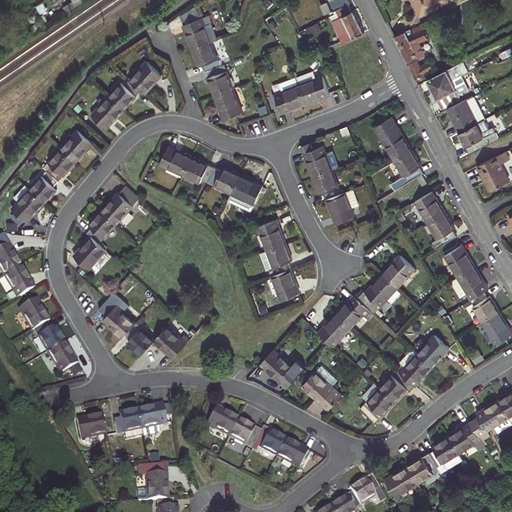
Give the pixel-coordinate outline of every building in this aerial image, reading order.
[(349,5),(351,4),(348,0),(330,0),(335,11),(338,10),(341,17),(333,20),(338,32),(346,29),(342,19),(345,18),(344,16),(352,11),(349,5)] [(413,0),(420,15),(451,0),(450,0),(413,0)] [(66,12),(76,6),(74,2),(64,8),(66,12)] [(321,5),(325,14),(332,11),(328,2),(321,5)] [(354,37),(365,31),(354,10),(352,11),(344,16),(345,18),(342,19),(346,29),(338,32),(342,41),(354,37)] [(184,25),(193,49),(211,42),(218,39),(209,15),(184,25)] [(42,19),(28,29),(32,36),(46,27),(42,19)] [(274,20),(268,24),(272,30),(278,26),(274,20)] [(427,55),(422,42),(429,39),(423,25),(412,29),(411,29),(395,36),(417,79),(439,66),(434,58),(419,66),(416,60),(427,55)] [(9,41),(14,48),(32,36),(28,29),(9,41)] [(203,64),(206,71),(221,66),(211,42),(193,49),(199,66),(203,64)] [(455,46),(445,54),(450,60),(460,52),(455,46)] [(130,80),(142,91),(145,94),(162,75),(147,61),(130,80)] [(428,79),(434,90),(453,80),(469,72),(464,62),(428,79)] [(225,64),(221,66),(206,71),(215,95),(234,88),(225,64)] [(478,67),(470,72),(472,77),(481,72),(478,67)] [(307,103),(330,94),(323,75),(316,78),(313,71),(296,77),(299,85),(307,103)] [(276,94),(283,112),(307,103),(299,85),(296,77),(280,83),(283,91),(276,94)] [(122,82),(109,96),(124,109),(142,91),(130,80),(125,85),(122,82)] [(453,80),(434,90),(443,109),(459,101),(458,99),(457,96),(460,95),(460,94),(453,80)] [(243,112),(234,88),(215,95),(224,119),(243,112)] [(107,128),(124,109),(109,96),(92,115),(107,128)] [(474,96),(467,99),(479,123),(485,119),(474,96)] [(467,99),(448,108),(460,133),(479,123),(467,99)] [(260,110),(262,115),(269,112),(268,107),(260,110)] [(392,116),(375,127),(395,160),(412,150),(392,116)] [(490,128),(485,119),(479,123),(460,133),(469,153),(499,138),(494,127),(490,128)] [(79,129),(61,149),(76,162),(94,143),(79,129)] [(324,145),(305,152),(314,176),(333,169),(324,145)] [(161,164),(184,175),(193,156),(169,146),(161,164)] [(59,181),(76,162),(61,149),(44,167),(47,170),(59,181)] [(422,165),(412,150),(395,160),(404,176),(392,184),(396,190),(424,173),(420,167),(422,165)] [(506,152),(479,165),(491,191),(510,181),(501,164),(510,160),(506,152)] [(216,167),(193,156),(184,175),(200,183),(202,179),(208,182),(216,167)] [(222,170),(216,167),(208,182),(232,193),(240,175),(224,167),(222,170)] [(324,192),(327,199),(342,193),(333,169),(314,176),(320,193),(324,192)] [(30,189),(45,202),(57,189),(54,186),(59,181),(47,170),(30,189)] [(427,182),(422,174),(418,177),(423,185),(427,182)] [(264,186),(240,175),(232,193),(228,201),(244,208),(247,201),(255,204),(264,186)] [(28,222),(45,202),(30,189),(26,185),(14,197),(19,201),(13,208),(16,211),(24,218),(28,222)] [(119,191),(102,210),(117,224),(134,205),(133,204),(140,197),(126,185),(119,192),(119,191)] [(415,201),(429,223),(446,212),(433,190),(415,201)] [(342,193),(327,199),(336,222),(355,215),(346,191),(342,193)] [(247,201),(244,208),(252,212),(255,204),(247,201)] [(374,207),(368,209),(371,217),(377,215),(374,207)] [(99,243),(117,224),(102,210),(89,224),(92,227),(88,232),(92,236),(99,243)] [(22,220),(24,218),(16,211),(14,213),(22,220)] [(455,229),(446,212),(429,223),(438,239),(433,242),(437,248),(457,236),(454,230),(455,229)] [(258,226),(267,250),(286,243),(277,219),(258,226)] [(107,250),(99,243),(92,236),(74,255),(89,268),(107,250)] [(293,260),(286,243),(267,250),(277,274),(285,271),(291,268),(289,262),(293,260)] [(0,248),(0,269),(4,276),(21,266),(8,244),(0,248)] [(445,255),(458,277),(476,267),(463,245),(445,255)] [(401,254),(384,273),(399,287),(416,268),(401,254)] [(31,281),(21,266),(4,276),(13,292),(8,295),(11,301),(33,289),(29,283),(31,281)] [(489,289),(476,267),(458,277),(451,282),(460,297),(468,293),(471,299),(485,291),(489,289)] [(272,276),(281,300),(300,292),(291,268),(285,271),(277,274),(272,276)] [(365,290),(358,297),(374,313),(399,287),(384,273),(367,292),(365,290)] [(488,297),(485,291),(471,299),(475,305),(474,306),(483,322),(500,311),(491,296),(488,297)] [(350,300),(337,313),(352,327),(365,314),(369,319),(374,313),(358,297),(356,296),(351,301),(350,300)] [(34,330),(47,322),(49,320),(36,298),(19,309),(32,331),(34,330)] [(123,337),(126,334),(137,322),(118,305),(104,320),(123,337)] [(511,334),(511,330),(500,311),(483,322),(496,344),(511,334)] [(337,313),(320,332),(330,342),(335,346),(352,327),(337,313)] [(51,328),(47,322),(34,330),(47,352),(64,341),(55,326),(51,328)] [(131,338),(128,342),(142,354),(155,340),(156,339),(137,322),(126,334),(131,338)] [(168,325),(156,339),(155,340),(173,358),(187,342),(182,337),(168,325)] [(187,332),(182,337),(187,342),(192,337),(187,332)] [(391,335),(380,346),(383,348),(394,338),(391,335)] [(436,335),(418,354),(433,368),(450,349),(436,335)] [(78,363),(64,341),(47,352),(60,374),(78,363)] [(275,349),(261,364),(280,382),(294,366),(275,349)] [(405,368),(416,356),(409,350),(399,362),(405,368)] [(415,386),(433,368),(418,354),(416,356),(405,368),(401,373),(415,386)] [(322,365),(317,371),(333,386),(338,380),(322,365)] [(397,369),(380,388),(395,402),(408,388),(411,391),(415,386),(401,373),(397,369)] [(303,386),(329,410),(343,395),(333,386),(317,371),(303,386)] [(363,396),(368,401),(380,388),(375,383),(363,396)] [(376,423),(395,402),(380,388),(368,401),(361,409),(376,423)] [(511,391),(499,399),(499,400),(510,417),(511,420),(511,391)] [(511,424),(511,420),(510,417),(499,400),(477,413),(481,419),(473,425),(481,438),(482,440),(491,435),(488,430),(495,426),(499,433),(511,424)] [(163,404),(137,409),(142,429),(167,424),(163,404)] [(207,424),(229,436),(239,418),(216,406),(207,424)] [(117,434),(142,429),(137,409),(119,413),(120,417),(114,419),(117,434)] [(81,439),(106,434),(102,414),(77,419),(81,439)] [(261,430),(239,418),(229,436),(251,448),(254,444),(261,430)] [(465,426),(449,435),(460,453),(475,443),(474,441),(481,438),(473,425),(467,429),(465,426)] [(254,444),(276,456),(286,438),(263,426),(261,430),(254,444)] [(127,438),(154,432),(153,428),(126,434),(127,438)] [(440,470),(442,472),(464,459),(460,453),(449,435),(434,445),(436,449),(430,453),(440,470)] [(308,450),(286,438),(276,456),(299,468),(308,450)] [(430,453),(408,466),(418,483),(440,470),(430,453)] [(168,499),(166,463),(139,464),(139,475),(146,474),(147,500),(157,500),(168,499)] [(396,496),(418,483),(408,466),(386,479),(396,496)] [(372,475),(350,488),(352,492),(360,506),(371,499),(376,496),(374,492),(380,488),(372,475)] [(352,492),(330,505),(334,511),(355,511),(354,509),(360,506),(352,492)] [(157,500),(157,511),(178,511),(178,506),(173,507),(173,499),(168,499),(157,500)]
